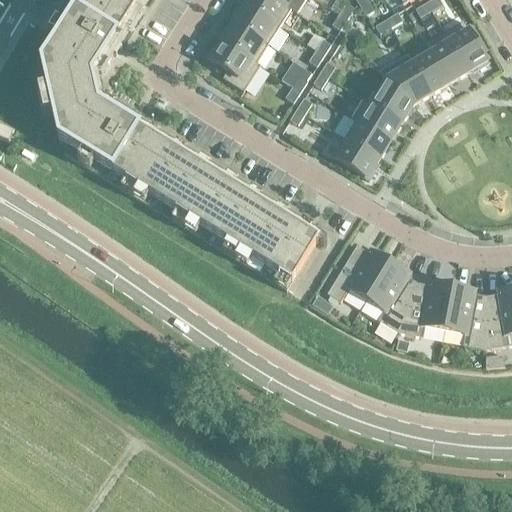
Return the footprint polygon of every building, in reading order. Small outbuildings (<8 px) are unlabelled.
[(71,0),(47,38),(39,50),(47,56),(41,66),(58,143),(69,149),(64,158),(158,216),(159,215),(158,215),(159,213),(163,207),(206,234),(290,285),(288,289),(285,293),(284,294),(286,295),(287,293),(289,289),(304,265),(315,247),(320,239),(318,238),(318,239),(316,243),(164,149),(166,145),(166,146),(167,145),(163,142),(135,125),(137,122),(135,125),(128,120),(130,117),(129,117),(127,120),(102,105),(97,81),(113,57),(116,58),(113,56),(118,49),(120,51),(121,50),(118,48),(132,27),(134,24),(133,23),(129,21),(142,0),(71,0)] [(271,0),(250,0),(245,8),(279,30),(290,12),(271,0)] [(271,0),(290,12),(291,12),(287,9),(292,0),(271,0)] [(437,0),(435,0),(426,6),(431,14),(442,7),(437,0)] [(367,3),(358,8),(365,19),(373,14),(367,3)] [(346,6),(339,17),(347,23),(354,11),(346,6)] [(431,14),(426,6),(415,12),(419,20),(431,14)] [(245,8),(233,27),(267,48),(279,30),(245,8)] [(397,16),(386,23),(391,31),(402,24),(397,16)] [(347,23),(339,17),(332,28),(340,34),(347,23)] [(391,31),(386,23),(375,30),(380,37),(391,31)] [(233,27),(221,45),(259,69),(260,69),(256,66),(267,48),(233,27)] [(466,29),(447,41),(467,76),(475,71),(477,73),(488,66),(466,29)] [(448,45),(431,56),(449,87),(467,76),(447,41),(446,41),(448,45)] [(322,43),(315,54),(323,59),(331,48),(322,43)] [(259,69),(221,45),(209,64),(227,75),(222,82),(243,95),(259,69)] [(323,59),(315,54),(308,65),(316,70),(323,59)] [(431,56),(412,67),(430,98),(449,87),(431,56)] [(327,65),(320,76),(328,81),(335,70),(327,65)] [(412,67),(386,82),(412,108),(430,98),(412,67)] [(328,81),(320,76),(313,87),(321,92),(328,81)] [(299,79),(292,90),(300,95),(307,84),(299,79)] [(363,102),(362,103),(401,127),(412,108),(386,82),(371,107),(363,102)] [(300,95),(292,90),(285,101),(293,106),(300,95)] [(303,101),(296,112),(304,117),(311,106),(303,101)] [(362,103),(351,121),(390,145),(401,127),(362,103)] [(304,117),(296,112),(289,123),(297,128),(304,117)] [(354,125),(344,142),(378,163),(390,145),(351,121),(350,122),(354,125)] [(0,138),(8,142),(13,131),(0,125),(0,138)] [(378,163),(344,142),(332,161),(368,184),(375,172),(373,171),(378,163)] [(348,292),(366,303),(375,289),(391,263),(380,257),(379,259),(370,254),(368,257),(356,249),(332,289),(327,297),(340,306),(348,292)] [(378,324),(398,336),(416,289),(417,287),(407,280),(409,277),(400,272),(401,270),(391,263),(375,289),(366,303),(384,314),(378,324)] [(423,329),(444,333),(452,289),(453,287),(440,285),(440,287),(430,285),(429,289),(417,287),(416,289),(398,336),(421,341),(423,329)] [(462,349),(485,353),(486,300),(473,297),(474,294),(464,292),(465,290),(462,289),(453,287),(452,289),(444,333),(464,337),(462,349)] [(486,300),(485,353),(508,349),(506,337),(511,336),(511,289),(507,290),(507,292),(497,294),(498,298),(486,300)] [(408,346),(398,343),(396,352),(406,355),(408,346)] [(485,360),(485,372),(504,371),(503,359),(485,360)]
